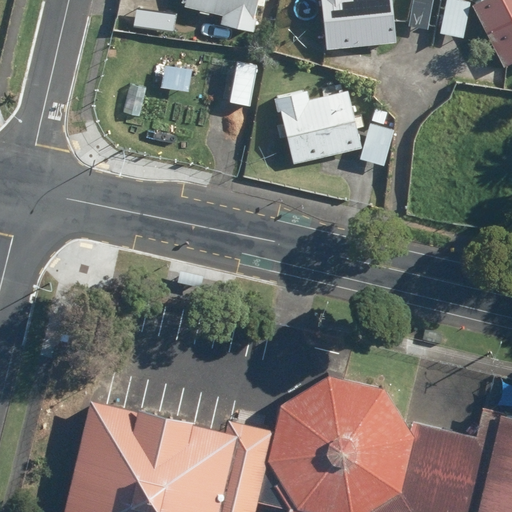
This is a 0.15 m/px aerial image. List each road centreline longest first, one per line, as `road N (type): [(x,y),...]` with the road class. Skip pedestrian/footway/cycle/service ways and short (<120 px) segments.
road 1 (tertiary): [(511,297),(26,191)]
road 2 (residential): [(68,0),(26,191)]
